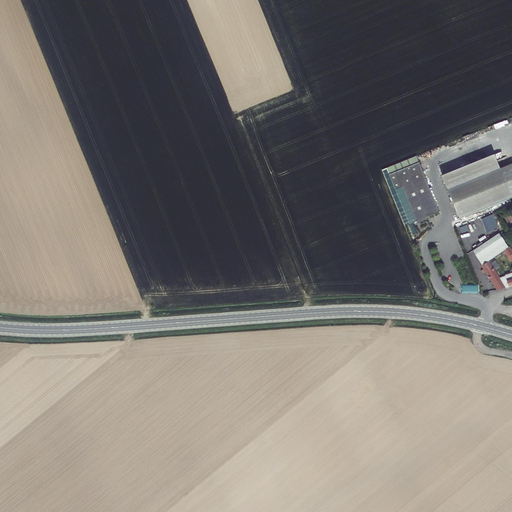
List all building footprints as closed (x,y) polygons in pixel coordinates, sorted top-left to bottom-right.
[(500,158),(448,180),(459,205),(463,217),(469,214),(470,216),(480,212),(479,210),(511,196),(511,186),(503,166),(500,158)] [(403,188),(417,222),(443,211),(423,161),(396,172),(389,175),(396,191),(403,188)] [(511,162),(503,166),(511,186),(511,162)] [(396,191),(410,225),(417,222),(403,188),(396,191)] [(487,233),(499,228),(493,214),(481,219),(487,233)] [(467,225),(460,227),(462,233),(469,230),(467,225)] [(482,265),(498,290),(511,285),(511,273),(499,278),(489,261),(503,252),(500,247),(506,244),(499,233),(473,251),(482,265)]
